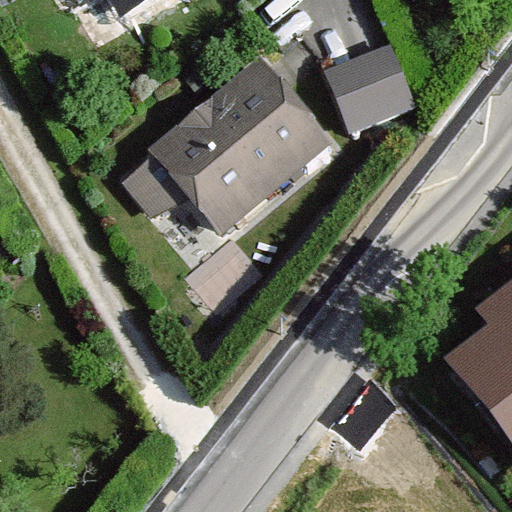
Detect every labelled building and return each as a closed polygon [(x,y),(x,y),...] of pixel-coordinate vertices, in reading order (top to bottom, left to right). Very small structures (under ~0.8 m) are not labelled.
[(116,0),(126,17),(154,0),(67,0),(69,2),(80,6),(90,0),(116,0)] [(391,56),(330,80),(353,137),(413,113),(391,56)] [(324,149),(262,75),(160,160),(197,205),(222,234),(324,149)] [(160,160),(125,189),(151,219),(197,205),(160,160)] [(511,318),(501,326),(511,340),(511,342),(466,378),(511,437),(511,318)]
